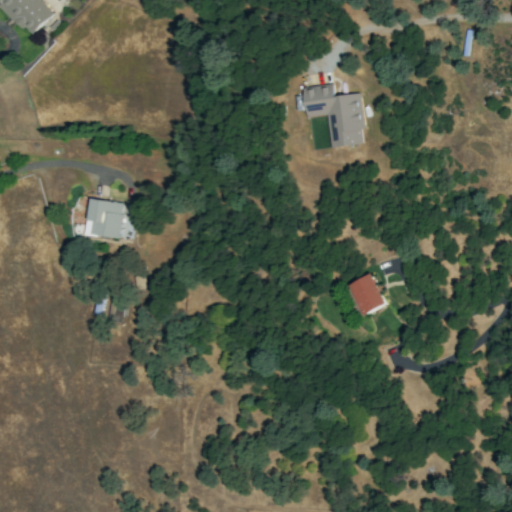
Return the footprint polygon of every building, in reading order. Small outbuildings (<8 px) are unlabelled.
[(38,0),(0,0),(0,4),(31,36),(53,14),(38,0)] [(330,148),(362,144),(361,130),(365,130),(360,93),(335,96),(333,84),(303,87),(306,118),(326,115),(330,148)] [(85,235),(117,239),(122,203),(90,198),(85,235)] [(364,316),(387,304),(371,273),(348,285),(364,316)] [(109,318),(120,318),(120,299),(110,299),(109,318)]
